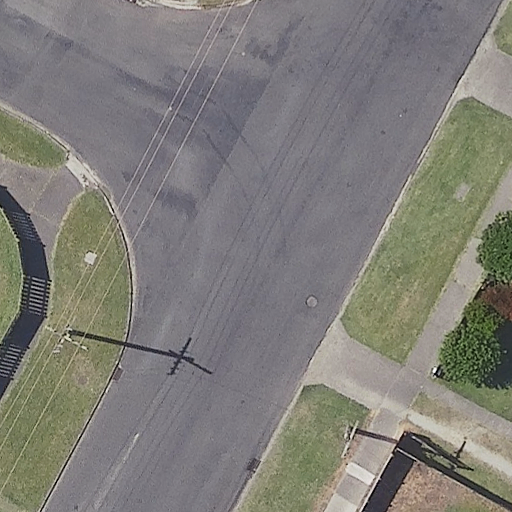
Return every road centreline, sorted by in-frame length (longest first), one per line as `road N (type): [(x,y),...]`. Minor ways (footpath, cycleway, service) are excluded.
road 1 (residential): [(0,40),(321,222)]
road 2 (residential): [(321,222),(161,511)]
road 3 (residential): [(439,0),(321,222)]
